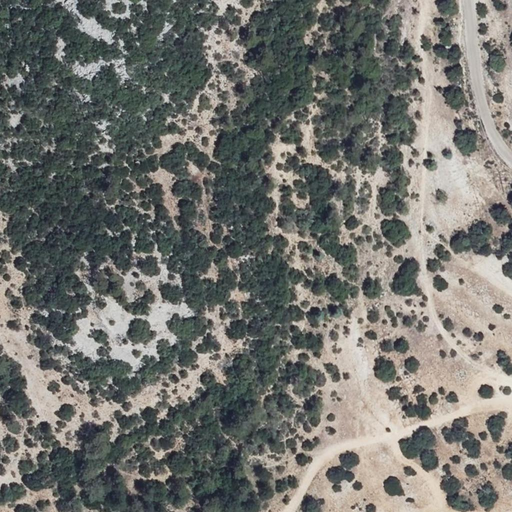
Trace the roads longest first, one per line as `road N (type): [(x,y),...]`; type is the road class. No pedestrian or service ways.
road 1 (track): [(419,267),(423,0)]
road 2 (track): [(283,511),(324,453),(511,400)]
road 3 (track): [(511,380),(471,366),(437,327),(419,267),(463,267),(511,295)]
road 4 (unclassified): [(468,0),(484,108),(511,160)]
